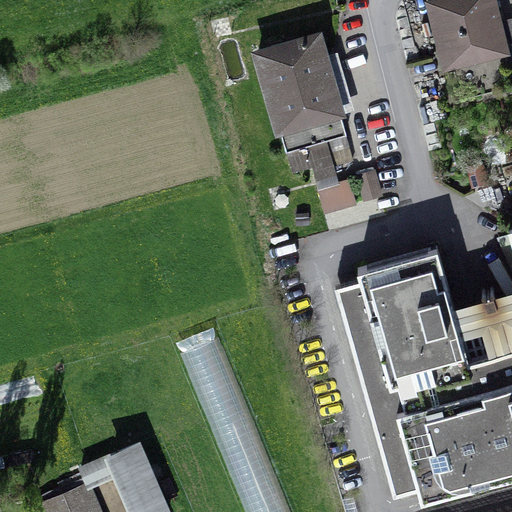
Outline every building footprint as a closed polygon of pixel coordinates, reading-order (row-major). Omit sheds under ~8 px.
[(483,0),(430,0),(449,64),(497,51),(483,0)] [(330,32),(260,51),(286,144),(357,125),(330,32)] [(376,170),(358,174),(363,198),(381,195),(376,170)] [(388,380),(469,358),(438,244),(357,266),(360,277),(388,380)] [(388,380),(360,277),(332,285),(391,501),(511,468),(511,346),(469,358),(388,380)] [(172,434),(196,511),(238,511),(210,422),(172,434)] [(138,511),(149,511),(176,501),(145,425),(79,452),(89,477),(119,465),(138,511)] [(103,511),(92,484),(39,505),(41,511),(103,511)]
